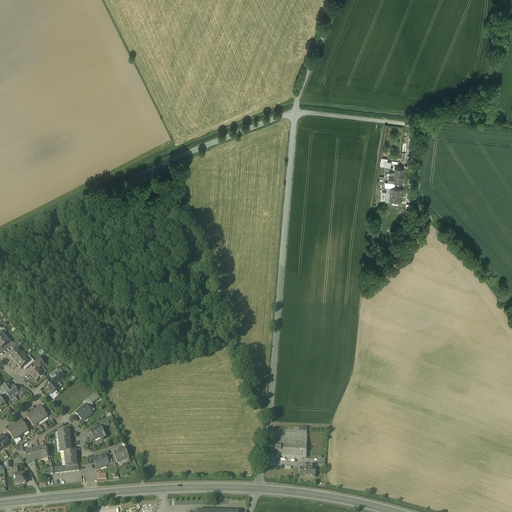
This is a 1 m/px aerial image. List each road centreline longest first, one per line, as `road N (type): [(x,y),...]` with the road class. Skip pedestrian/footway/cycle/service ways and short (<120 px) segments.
road 1 (unclassified): [(293,110),(257,488)]
road 2 (unclassified): [(0,246),(171,160),(293,110)]
road 3 (secondary): [(257,488),(0,503)]
road 4 (secondary): [(396,511),(257,488)]
